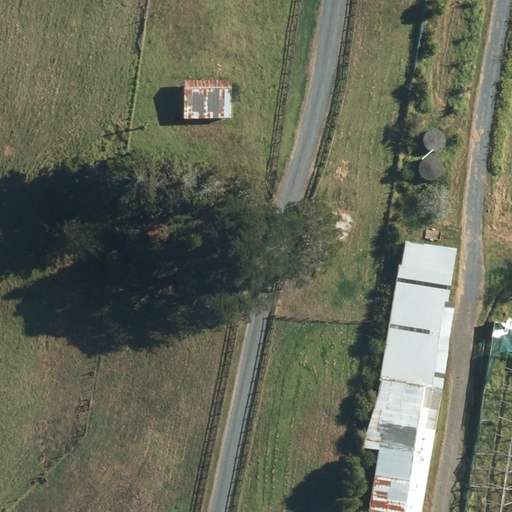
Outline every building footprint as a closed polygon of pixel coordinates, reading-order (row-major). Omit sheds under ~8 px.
[(187,75),(187,116),(236,116),(237,76),(187,75)] [(449,131),(426,128),(420,178),(443,181),(449,131)] [(356,243),(363,206),(323,199),(316,235),(356,243)] [(369,511),(424,511),(447,386),(436,384),(460,247),(404,237),(367,445),(381,447),(369,511)] [(511,511),(511,321),(495,320),(465,511),(511,511)]
